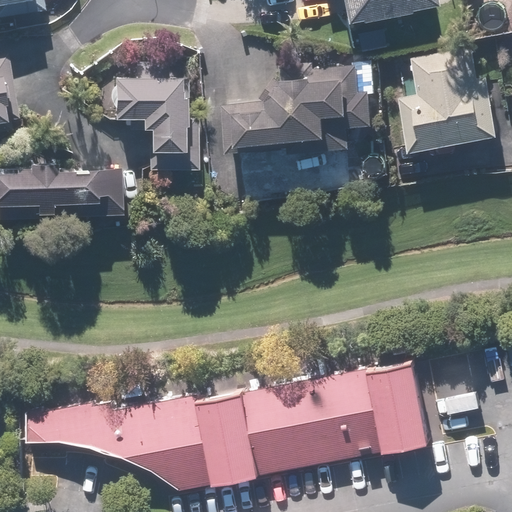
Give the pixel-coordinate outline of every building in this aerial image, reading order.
[(347,0),(351,19),(442,1),(441,0),(347,0)] [(414,55),(416,62),(397,66),(403,95),(414,150),(508,130),(496,73),(484,75),(477,42),(414,55)] [(0,52),(0,116),(17,114),(10,51),(0,52)] [(148,121),(154,121),(153,164),(202,166),(203,112),(192,112),(192,90),(187,90),(188,62),(121,60),(121,70),(120,110),(149,111),(148,121)] [(262,99),(229,101),(233,150),(259,148),(258,138),(339,131),(337,110),(360,108),(358,86),(368,86),(366,62),(319,66),(318,60),(282,64),(262,99)] [(34,156),(34,162),(1,161),(0,211),(0,213),(61,215),(61,210),(126,212),(127,163),(68,162),(68,157),(34,156)] [(118,397),(33,409),(31,437),(74,434),(103,438),(157,464),(185,486),(435,438),(420,356),(119,407),(118,397)]
